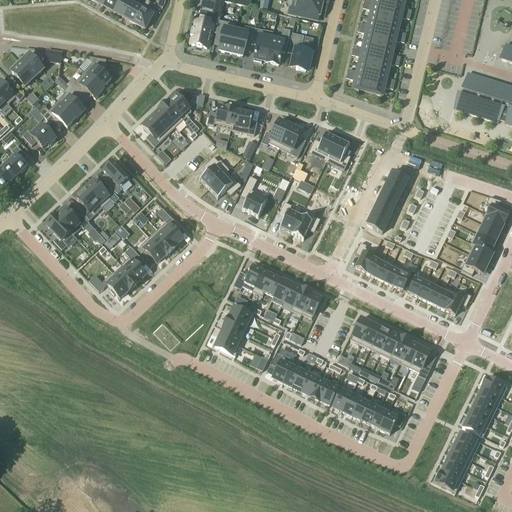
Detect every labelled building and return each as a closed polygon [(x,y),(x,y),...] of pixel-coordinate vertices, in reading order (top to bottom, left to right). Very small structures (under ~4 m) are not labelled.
[(101,8),(105,0),(92,0),(91,2),(101,8)] [(112,14),(119,0),(105,0),(101,8),(112,14)] [(131,0),(119,0),(112,14),(122,20),(133,1),(131,0)] [(249,1),(245,0),(228,0),(228,4),(247,9),(249,1)] [(269,0),(260,0),(258,12),(266,14),(269,0)] [(318,18),(321,6),(296,0),(291,0),(289,10),(288,9),(287,16),(303,20),(304,14),(318,18)] [(386,12),(389,0),(373,0),(373,4),(364,2),(363,7),(386,12)] [(402,11),(404,3),(389,0),(386,12),(410,18),(411,13),(402,11)] [(133,1),(122,20),(133,25),(143,7),(133,1)] [(143,7),(133,25),(144,32),(150,20),(152,21),(156,14),(148,9),(150,4),(146,2),(143,7)] [(383,24),(386,12),(363,7),(362,11),(371,13),(369,20),(383,24)] [(409,22),(410,18),(386,12),(383,24),(398,27),(400,20),(409,22)] [(190,47),(195,48),(195,51),(200,52),(201,50),(206,51),(211,27),(209,27),(210,22),(210,19),(200,17),(199,19),(198,24),(196,24),(194,32),(191,31),(189,39),(192,39),(190,47)] [(380,35),(383,24),(369,20),(367,27),(358,25),(357,30),(380,35)] [(230,56),(236,31),(228,29),(229,25),(218,23),(215,39),(221,40),(218,53),(230,56)] [(396,34),(398,27),(383,24),(380,35),(404,41),(405,36),(396,34)] [(251,47),(255,31),(244,29),(243,33),(236,31),(230,56),(242,59),(245,46),(251,47)] [(378,47),(380,35),(357,30),(356,34),(365,37),(363,44),(378,47)] [(266,64),(271,41),(262,39),(264,33),(255,31),(251,47),(257,48),(255,56),(254,55),(252,64),(260,66),(261,63),(266,64)] [(279,43),(271,41),(266,64),(270,65),(270,67),(277,68),(278,64),(279,64),(280,61),(279,61),(281,54),(284,55),(289,33),(282,32),(279,43)] [(403,46),(404,41),(380,35),(378,47),(392,51),(394,43),(403,46)] [(296,70),(295,72),(305,74),(310,51),(301,48),(303,39),(291,36),(287,55),(293,57),(290,68),(296,70)] [(375,59),(378,47),(363,44),(362,51),(353,49),(352,53),(375,59)] [(511,89),(467,75),(460,97),(458,96),(453,112),(497,125),(498,123),(504,125),(504,126),(511,128),(511,48),(505,46),(500,61),(511,64),(511,89)] [(391,58),(392,51),(378,47),(375,59),(399,64),(400,60),(391,58)] [(45,53),(44,63),(60,66),(61,55),(45,53)] [(372,70),(375,59),(352,53),(351,58),(360,60),(358,67),(372,70)] [(28,56),(19,65),(33,80),(43,72),(28,56)] [(423,113),(439,60),(426,56),(410,109),(423,113)] [(398,69),(399,64),(375,59),(372,70),(387,74),(389,67),(398,69)] [(91,66),(83,75),(103,93),(103,92),(102,91),(110,82),(99,72),(101,69),(104,70),(105,63),(91,60),(88,63),(91,66)] [(19,65),(10,73),(24,89),(33,80),(19,65)] [(369,82),(372,70),(358,67),(356,74),(347,72),(346,77),(369,82)] [(385,81),(387,74),(372,70),(369,82),(393,88),(394,83),(385,81)] [(448,104),(455,78),(442,74),(434,100),(448,104)] [(72,81),(66,87),(77,96),(82,90),(94,102),(103,93),(83,75),(75,84),(72,81)] [(366,94),(369,82),(346,77),(345,81),(354,83),(352,91),(366,94)] [(392,92),(393,88),(369,82),(366,94),(381,98),(383,90),(392,92)] [(0,83),(0,99),(7,107),(15,100),(19,103),(23,99),(14,89),(9,93),(0,83)] [(64,95),(56,104),(76,122),(84,113),(72,102),(77,96),(66,87),(61,92),(64,95)] [(33,97),(27,102),(32,107),(37,102),(33,97)] [(166,105),(166,106),(182,123),(182,124),(184,126),(193,135),(194,136),(199,132),(189,121),(186,118),(190,114),(183,107),(185,105),(181,101),(179,103),(175,98),(166,105)] [(0,99),(0,115),(8,108),(7,107),(0,99)] [(45,110),(40,116),(49,126),(55,120),(66,130),(74,122),(75,123),(76,122),(56,104),(48,113),(45,110)] [(166,105),(157,113),(158,114),(158,113),(175,131),(182,124),(182,123),(166,106),(166,105)] [(209,115),(206,127),(213,129),(213,127),(230,131),(234,113),(235,113),(235,112),(224,110),(217,108),(215,116),(209,115)] [(44,120),(40,116),(35,111),(26,119),(29,122),(32,119),(38,126),(44,120)] [(158,114),(150,121),(167,138),(175,131),(158,113),(158,114)] [(230,131),(229,133),(253,138),(256,126),(250,125),(252,117),(251,116),(251,114),(244,113),(243,115),(235,113),(234,113),(230,131)] [(150,121),(142,129),(149,137),(145,141),(154,150),(167,138),(150,121)] [(266,135),(260,146),(266,149),(268,147),(278,152),(290,128),(278,123),(271,137),(266,135)] [(26,134),(22,139),(31,149),(36,145),(42,151),(46,147),(48,148),(55,142),(52,139),(53,137),(48,131),(46,133),(41,127),(30,138),(26,134)] [(290,128),(278,152),(297,161),(305,144),(297,141),(301,134),(298,133),(299,131),(292,127),(291,129),(290,128)] [(312,146),(308,156),(314,159),(325,164),(337,142),(325,136),(318,149),(312,146)] [(183,142),(180,145),(176,140),(172,144),(180,153),(187,147),(183,142)] [(337,142),(325,164),(343,173),(348,163),(342,160),(348,147),(337,142)] [(251,156),(255,147),(248,144),(244,153),(251,156)] [(13,156),(0,168),(13,182),(26,169),(21,164),(26,160),(16,150),(11,155),(13,156)] [(209,172),(199,182),(208,192),(226,175),(227,175),(228,173),(219,163),(217,165),(213,160),(205,167),(209,172)] [(112,165),(103,174),(112,184),(108,188),(116,197),(121,193),(119,191),(129,182),(122,175),(123,173),(118,168),(117,169),(112,165)] [(246,165),(239,180),(245,183),(252,168),(246,165)] [(0,193),(13,182),(0,168),(0,193)] [(391,174),(388,182),(403,189),(407,182),(391,174)] [(226,175),(208,192),(217,201),(227,191),(232,196),(240,189),(235,184),(227,175),(226,175)] [(249,179),(240,199),(246,202),(241,213),(257,221),(266,202),(251,194),(256,183),(249,179)] [(388,182),(384,189),(400,197),(403,189),(388,182)] [(86,190),(84,192),(102,211),(110,203),(113,206),(118,202),(108,191),(104,195),(93,183),(91,185),(89,184),(84,189),(86,190)] [(384,189),(380,197),(396,204),(400,197),(384,189)] [(84,192),(75,200),(84,211),(80,215),(88,224),(102,211),(84,192)] [(380,197),(377,204),(392,212),(396,204),(380,197)] [(484,218),(486,219),(503,227),(508,216),(497,211),(500,204),(489,200),(486,206),(489,208),(484,218)] [(128,201),(123,205),(134,216),(139,212),(128,201)] [(377,204),(373,211),(389,219),(392,212),(377,204)] [(285,218),(279,231),(290,237),(300,216),(290,211),(291,209),(284,205),(279,215),(285,218)] [(54,219),(71,237),(72,239),(81,230),(83,232),(89,227),(80,217),(75,222),(64,211),(62,213),(60,211),(55,216),(56,218),(55,219),(54,219)] [(373,211),(370,219),(385,226),(389,219),(373,211)] [(135,227),(144,219),(140,215),(132,223),(135,227)] [(300,216),(290,237),(302,243),(309,229),(315,232),(319,223),(312,219),(311,221),(300,216)] [(54,219),(45,228),(57,240),(52,244),(61,253),(66,249),(63,245),(71,237),(54,219)] [(370,219),(366,227),(381,234),(385,226),(370,219)] [(486,219),(481,228),(498,237),(503,227),(486,219)] [(165,225),(157,233),(173,250),(182,242),(174,234),(178,230),(170,220),(165,225)] [(477,238),(493,246),(498,237),(481,228),(477,238)] [(119,238),(125,233),(121,229),(115,234),(119,238)] [(157,233),(148,241),(165,258),(164,258),(165,259),(174,250),(173,250),(157,233)] [(470,247),(472,248),(473,248),(489,256),(489,255),(493,246),(477,238),(475,237),(474,237),(470,247)] [(148,241),(140,249),(156,266),(164,258),(165,258),(148,241)] [(360,246),(354,257),(360,259),(355,270),(364,275),(373,257),(373,258),(374,255),(365,251),(366,248),(360,246)] [(472,248),(468,257),(487,267),(492,257),(489,255),(489,256),(473,248),(472,248)] [(128,260),(119,268),(120,269),(121,269),(136,285),(137,285),(145,277),(137,269),(143,264),(130,250),(124,256),(128,260)] [(373,257),(364,275),(365,275),(373,279),(382,262),(373,258),(373,257)] [(468,258),(460,273),(471,278),(474,273),(482,277),(487,267),(468,257),(468,258)] [(382,262),(373,279),(383,284),(390,269),(391,269),(393,264),(392,264),(383,260),(382,262)] [(399,273),(392,288),(402,293),(411,273),(414,275),(416,269),(404,263),(401,268),(399,273)] [(390,269),(383,284),(392,288),(399,273),(401,268),(393,264),(391,269),(390,269)] [(239,276),(232,289),(240,293),(241,290),(251,295),(262,273),(251,268),(246,278),(239,275),(239,276)] [(113,276),(112,277),(128,293),(127,294),(128,294),(137,286),(137,285),(136,285),(121,269),(120,269),(113,276)] [(262,273),(251,295),(261,300),(263,295),(271,278),(262,273)] [(94,279),(88,285),(98,296),(106,288),(111,292),(109,294),(113,298),(114,296),(119,301),(127,294),(128,293),(112,277),(113,276),(112,276),(103,284),(101,286),(94,279)] [(417,276),(407,296),(417,300),(426,281),(417,276)] [(271,278),(263,295),(273,300),(281,283),(271,278)] [(426,281),(417,300),(426,305),(433,289),(434,290),(436,285),(435,285),(426,281)] [(273,300),(271,303),(281,308),(282,305),(291,287),(281,283),(273,300)] [(291,287),(282,305),(292,309),(301,292),(300,292),(291,287)] [(433,289),(426,305),(435,309),(443,294),(442,294),(434,290),(433,289)] [(443,294),(435,309),(444,313),(454,294),(444,289),(442,294),(443,294)] [(292,309),(290,313),(300,319),(301,318),(300,317),(310,297),(311,297),(311,296),(300,291),(300,292),(301,292),(292,309)] [(454,294),(444,313),(454,318),(459,308),(465,310),(470,299),(464,296),(463,298),(454,294)] [(310,297),(300,317),(301,318),(310,322),(320,302),(311,297),(310,297)] [(228,320),(249,330),(253,320),(233,310),(228,320)] [(228,320),(223,330),(244,340),(249,330),(228,320)] [(360,321),(349,343),(360,348),(370,326),(360,321)] [(370,326),(360,348),(369,352),(380,331),(370,326)] [(223,330),(219,340),(239,350),(244,340),(223,330)] [(380,331),(369,352),(379,357),(390,336),(380,331)] [(390,336),(379,357),(389,362),(400,340),(399,340),(390,336)] [(219,340),(214,350),(234,360),(239,350),(219,340)] [(400,340),(389,362),(390,361),(399,365),(398,366),(399,367),(409,345),(400,340)] [(409,345),(399,367),(408,371),(419,350),(409,345),(410,345),(409,345)] [(419,350),(408,371),(418,376),(417,379),(424,382),(430,371),(423,368),(429,355),(419,350)] [(277,357),(271,368),(277,371),(272,381),(282,386),(291,367),(292,367),(293,365),(292,364),(294,358),(280,352),(277,357)] [(343,369),(346,361),(340,358),(336,366),(343,369)] [(261,360),(256,372),(261,374),(267,363),(261,360)] [(291,367),(282,386),(291,390),(300,371),(292,367),(291,367)] [(358,376),(368,381),(371,375),(361,370),(358,376)] [(300,371),(291,390),(300,395),(310,376),(300,371)] [(368,381),(377,386),(380,380),(371,375),(368,381)] [(310,376),(300,395),(309,399),(310,399),(319,380),(310,376)] [(349,376),(346,382),(352,384),(356,386),(356,385),(358,381),(354,379),(349,376)] [(309,399),(309,400),(319,405),(319,404),(328,384),(319,380),(310,399),(309,399)] [(387,390),(390,385),(380,380),(377,386),(387,390)] [(485,381),(480,391),(501,401),(506,391),(485,381)] [(328,384),(319,404),(328,408),(338,389),(328,384)] [(387,390),(393,393),(395,388),(390,385),(387,390)] [(341,391),(332,410),(342,415),(351,396),(341,391)] [(480,391),(475,401),(496,411),(501,401),(480,391)] [(351,396),(342,415),(351,419),(360,400),(351,396)] [(360,400),(351,419),(360,424),(370,404),(360,400)] [(475,401),(471,411),(491,421),(496,411),(475,401)] [(370,404),(360,424),(369,428),(379,409),(370,404)] [(379,409),(369,428),(379,433),(388,413),(387,413),(379,409)] [(388,413),(379,433),(389,438),(394,427),(399,430),(405,419),(388,411),(387,413),(388,413)] [(471,411),(466,420),(487,430),(491,421),(471,411)] [(461,431),(482,441),(487,430),(466,420),(461,431)] [(459,436),(454,446),(474,456),(479,446),(459,436)] [(454,446),(449,456),(469,466),(474,456),(454,446)] [(449,456),(444,465),(465,475),(469,466),(449,456)] [(444,465),(440,475),(460,485),(465,475),(444,465)] [(440,475),(434,486),(455,496),(460,485),(440,475)]
